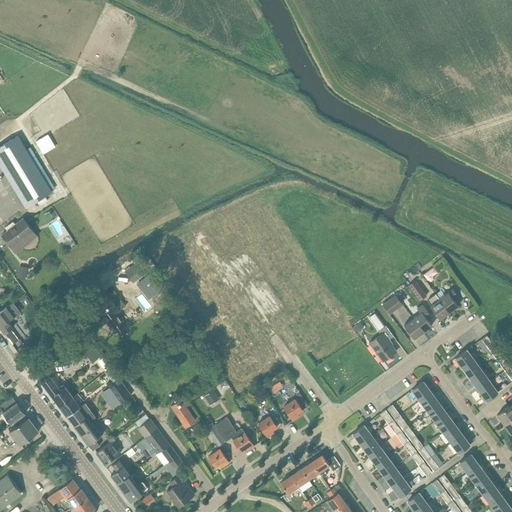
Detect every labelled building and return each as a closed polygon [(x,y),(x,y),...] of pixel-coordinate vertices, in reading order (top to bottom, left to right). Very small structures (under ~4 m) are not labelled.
[(35,131),(40,144),(50,140),(45,128),(35,131)] [(1,146),(0,146),(0,164),(26,207),(34,202),(51,191),(48,185),(52,182),(47,174),(46,175),(42,169),(39,171),(33,161),(28,153),(27,150),(19,137),(18,136),(1,146)] [(23,239),(33,231),(23,218),(1,235),(11,247),(12,247),(16,252),(27,244),(23,239)] [(227,367),(260,345),(233,304),(188,237),(155,259),(221,359),(227,367)] [(432,258),(422,266),(427,273),(438,265),(432,258)] [(134,282),(149,270),(141,260),(126,272),(134,282)] [(159,290),(163,287),(158,280),(154,283),(159,290)] [(419,300),(426,295),(415,280),(408,285),(419,300)] [(439,299),(449,312),(458,306),(455,301),(459,298),(452,289),(444,296),(439,299)] [(126,325),(117,312),(126,306),(113,290),(99,301),(91,307),(103,323),(105,321),(115,334),(126,325)] [(406,298),(401,291),(395,295),(398,299),(400,302),(406,298)] [(322,303),(321,303),(322,302),(316,294),(301,302),(281,315),(288,325),(303,348),(337,326),(334,322),(342,316),(330,298),(322,303)] [(440,319),(449,312),(439,299),(436,294),(427,300),(431,305),(430,306),(434,311),(440,319)] [(389,313),(394,309),(393,307),(400,302),(395,295),(383,305),(389,313)] [(423,332),(432,325),(428,320),(432,317),(423,304),(417,309),(420,313),(413,319),(423,332)] [(7,307),(1,311),(0,311),(0,328),(4,334),(13,328),(8,321),(14,317),(7,307)] [(414,338),(423,332),(413,319),(404,325),(408,330),(414,338)] [(383,361),(396,351),(388,340),(393,336),(385,326),(379,331),(381,334),(369,343),(383,361)] [(489,349),(494,346),(486,335),(482,339),(489,349)] [(24,357),(33,346),(34,344),(32,338),(18,349),(24,357)] [(95,361),(102,355),(90,340),(78,350),(84,359),(88,356),(93,363),(95,361)] [(497,360),(502,356),(494,346),(489,349),(497,360)] [(463,368),(474,360),(466,350),(456,358),(463,368)] [(505,371),(509,367),(502,356),(497,360),(505,371)] [(471,379),(482,371),(474,360),(463,368),(471,379)] [(111,367),(104,372),(107,376),(112,372),(117,379),(122,375),(114,365),(111,367)] [(479,389),(490,382),(482,371),(471,379),(479,389)] [(270,378),(273,383),(282,378),(279,372),(270,378)] [(58,387),(51,378),(50,376),(42,382),(60,406),(73,397),(63,384),(58,387)] [(119,380),(108,388),(120,403),(131,395),(119,380)] [(280,381),(271,387),(274,392),(283,386),(280,381)] [(420,400),(431,392),(423,381),(412,389),(418,397),(420,400)] [(211,396),(218,392),(213,382),(205,386),(211,396)] [(487,400),(495,394),(497,392),(490,382),(479,389),(487,400)] [(428,410),(439,402),(431,392),(420,400),(428,410)] [(511,418),(511,398),(508,393),(492,404),(499,413),(497,415),(502,421),(501,421),(504,425),(511,418)] [(272,403),(278,399),(274,394),(268,397),(272,403)] [(78,408),(80,407),(80,406),(73,397),(60,406),(67,416),(68,416),(68,415),(78,408)] [(185,427),(195,420),(181,398),(171,405),(185,427)] [(293,420),(299,416),(297,413),(302,410),(295,399),(287,405),(284,407),(287,412),(293,420)] [(25,413),(17,402),(4,411),(0,407),(0,406),(0,414),(3,413),(11,423),(25,413)] [(436,421),(446,413),(439,402),(428,410),(436,421)] [(90,409),(85,403),(80,406),(80,407),(78,408),(68,415),(68,416),(75,425),(74,425),(74,426),(85,418),(83,414),(90,409)] [(395,418),(400,415),(392,404),(387,408),(395,418)] [(81,435),(94,426),(90,420),(95,416),(90,409),(83,414),(85,418),(74,426),(81,435)] [(388,424),(393,420),(385,410),(380,413),(388,424)] [(444,431),(454,424),(446,413),(436,421),(444,431)] [(146,414),(135,422),(139,427),(150,419),(146,414)] [(403,429),(407,425),(400,415),(395,418),(403,429)] [(232,437),(233,440),(235,442),(241,451),(246,447),(248,450),(254,446),(248,437),(245,432),(242,427),(236,431),(227,416),(215,424),(225,441),(232,437)] [(267,437),(274,433),(272,430),(277,426),(270,416),(258,423),(262,429),(267,437)] [(20,423),(10,431),(14,437),(20,445),(39,431),(28,417),(20,423)] [(150,419),(139,427),(146,437),(157,428),(150,419)] [(396,434),(400,431),(393,420),(388,424),(396,434)] [(219,446),(225,441),(212,422),(205,426),(219,446)] [(452,442),(462,434),(454,424),(444,431),(452,442)] [(361,444),(372,436),(364,425),(353,433),(361,444)] [(411,439),(415,436),(407,425),(403,429),(411,439)] [(93,450),(100,445),(96,440),(102,435),(94,426),(81,435),(93,450)] [(169,444),(157,428),(149,435),(146,437),(146,438),(153,447),(158,453),(169,444)] [(404,445),(408,441),(400,431),(396,434),(404,445)] [(460,452),(462,451),(470,445),(462,434),(452,442),(460,452)] [(369,454),(379,446),(372,436),(361,444),(369,454)] [(418,450),(423,446),(415,436),(411,439),(418,450)] [(114,443),(112,440),(96,452),(105,464),(121,452),(119,450),(119,449),(120,448),(116,443),(114,442),(114,443)] [(130,448),(137,444),(134,440),(128,445),(130,448)] [(411,455),(416,452),(408,441),(404,445),(411,455)] [(177,455),(170,445),(162,451),(169,461),(174,457),(177,455)] [(377,465),(387,457),(379,446),(369,454),(377,465)] [(424,447),(423,446),(418,450),(426,460),(431,457),(424,447)] [(223,466),(229,462),(220,449),(209,456),(216,467),(221,464),(223,466)] [(419,466),(423,463),(416,452),(411,455),(419,466)] [(326,461),(322,454),(312,461),(319,472),(322,478),(327,474),(323,469),(329,465),(333,471),(341,465),(334,456),(326,461)] [(468,472),(478,465),(470,454),(460,461),(468,472)] [(178,455),(169,462),(178,473),(186,467),(178,455)] [(384,475),(395,467),(387,457),(377,465),(384,475)] [(431,457),(426,460),(434,471),(439,468),(431,457)] [(117,484),(130,475),(119,460),(112,465),(117,470),(111,475),(117,484)] [(309,479),(319,472),(312,461),(301,468),(308,479),(309,479)] [(427,476),(431,473),(423,463),(419,466),(427,476)] [(476,483),(486,475),(478,465),(468,472),(476,483)] [(392,486),(403,478),(395,467),(384,475),(392,486)] [(298,486),(308,479),(301,468),(291,475),(298,486)] [(446,488),(451,484),(444,474),(438,478),(446,488)] [(125,493),(137,484),(130,475),(117,484),(125,493)] [(184,502),(189,498),(194,495),(189,488),(180,475),(170,482),(173,487),(168,491),(173,498),(179,506),(180,505),(179,504),(183,501),(184,502)] [(288,493),(298,486),(291,475),(280,482),(288,493)] [(484,493),(494,486),(486,475),(476,483),(484,493)] [(0,508),(0,509),(13,500),(21,494),(7,476),(0,481),(0,508)] [(400,496),(408,490),(411,488),(403,478),(392,486),(400,496)] [(80,488),(73,479),(48,497),(53,505),(66,496),(75,507),(88,498),(81,488),(80,488)] [(439,493),(445,489),(437,479),(432,483),(434,485),(439,493)] [(142,481),(137,484),(125,493),(131,502),(143,493),(141,489),(145,486),(142,481)] [(454,499),(459,495),(451,484),(446,488),(454,499)] [(491,504),(502,496),(494,486),(484,493),(491,504)] [(447,504),(453,500),(445,489),(439,493),(447,504)] [(334,495),(328,499),(327,500),(332,506),(335,510),(345,503),(342,498),(338,492),(334,495)] [(416,511),(427,503),(419,492),(408,500),(416,511)] [(322,499),(318,493),(312,497),(316,503),(322,499)] [(462,509),(467,505),(459,495),(454,499),(462,509)] [(497,511),(502,511),(509,507),(502,496),(491,504),(497,511)] [(311,506),(316,503),(312,497),(308,500),(311,506)] [(77,511),(90,511),(96,508),(88,498),(75,507),(77,511)] [(453,511),(458,511),(460,510),(453,500),(447,504),(453,511)] [(352,511),(350,509),(345,503),(335,510),(336,511),(352,511)] [(416,511),(433,511),(427,503),(416,511)]
